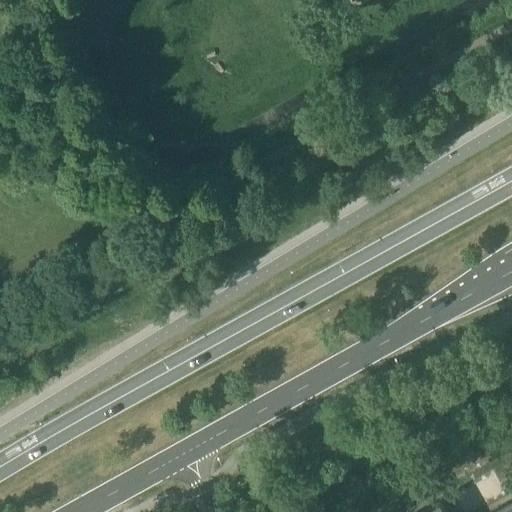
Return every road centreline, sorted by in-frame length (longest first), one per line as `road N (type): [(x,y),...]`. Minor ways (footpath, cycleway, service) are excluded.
road 1 (secondary): [(511,181),(0,469)]
road 2 (secondary): [(185,453),(511,273)]
road 3 (secondary): [(80,511),(185,453)]
